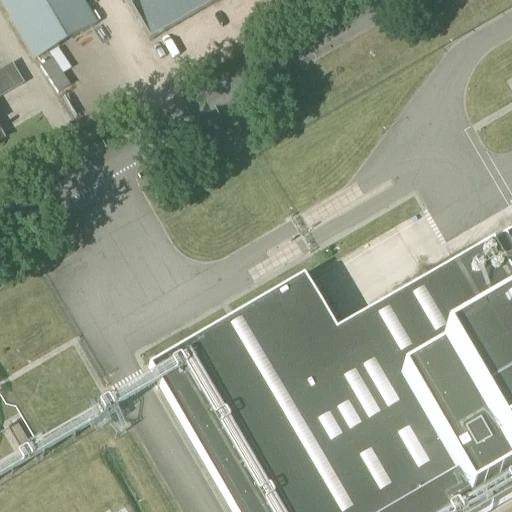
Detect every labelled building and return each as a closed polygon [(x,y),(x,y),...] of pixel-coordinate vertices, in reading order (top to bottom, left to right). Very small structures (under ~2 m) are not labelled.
[(0,0),(0,5),(34,64),(96,28),(79,0),(0,0)] [(122,0),(149,44),(224,0),(122,0)] [(255,0),(258,4),(259,3),(257,0),(272,0),(278,9),(293,0),(255,0)] [(0,142),(3,141),(0,136),(0,99),(22,86),(11,67),(0,73),(0,142)] [(302,282),(147,372),(227,511),(451,511),(511,477),(511,233),(334,337),(302,282)] [(0,461),(17,451),(11,442),(0,448),(0,461)]
